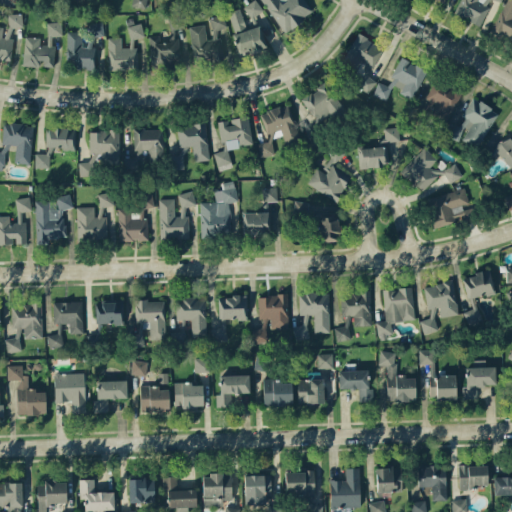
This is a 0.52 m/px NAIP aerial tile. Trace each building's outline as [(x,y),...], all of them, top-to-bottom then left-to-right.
[(146,0),(132,0),(131,5),(145,8),(146,0)] [(250,19),(263,14),(257,0),(255,0),(244,5),(250,19)] [(262,0),(283,32),(313,13),(304,0),(262,0)] [(479,25),(491,0),(493,0),(499,3),(500,0),(460,0),(454,13),(479,25)] [(511,0),(505,0),(491,31),(511,40),(511,0)] [(259,25),(246,29),(240,8),(227,12),(240,55),(266,47),(259,25)] [(22,26),(22,13),(8,14),(8,27),(22,26)] [(189,26),(194,61),(222,57),(218,28),(226,27),(224,15),(209,17),(212,38),(206,39),(204,24),(189,26)] [(148,36),(151,61),(179,59),(176,28),(181,27),(180,17),(168,18),(171,41),(160,42),(159,35),(148,36)] [(25,36),(23,65),(41,66),(42,66),(54,66),(55,45),(50,45),(51,35),(61,35),(62,22),(48,21),(46,44),(39,44),(40,37),(25,36)] [(130,39),(144,36),(141,22),(127,25),(130,39)] [(0,59),(11,60),(12,38),(2,37),(3,26),(0,25),(0,59)] [(95,67),(94,44),(81,44),(81,31),(66,31),(66,67),(95,67)] [(369,91),(375,80),(367,76),(383,47),(357,33),(342,62),(357,70),(351,81),(369,91)] [(107,37),(108,69),(138,68),(137,47),(122,47),(121,37),(107,37)] [(413,97),(427,70),(402,57),(387,85),(379,81),(372,93),(386,100),(393,87),(413,97)] [(426,100),(434,103),(430,114),(448,121),(460,90),(433,80),(426,100)] [(301,97),(318,124),(343,108),(326,82),(301,97)] [(462,139),(478,147),(498,111),(473,97),(458,126),(450,122),(444,134),(457,141),(464,127),(468,129),(462,139)] [(259,113),(267,138),(256,141),(261,157),(275,152),(270,137),(281,133),(286,145),(300,140),(288,103),(259,113)] [(218,120),(222,148),(252,145),(248,116),(218,120)] [(210,159),(204,121),(176,126),(179,147),(192,145),(194,161),(210,159)] [(14,162),(30,163),(32,124),(3,123),(2,144),(15,144),(14,162)] [(75,128),(46,127),(46,147),(75,148),(75,128)] [(384,141),(399,141),(398,127),(384,127),(384,141)] [(162,128),(132,128),(133,155),(124,156),(124,169),(140,168),(139,151),(148,150),(148,161),(163,160),(162,128)] [(119,131),(89,130),(89,158),(119,158),(119,131)] [(511,168),(511,166),(511,132),(494,149),(511,168)] [(386,146),(358,147),(358,167),(386,166),(386,146)] [(213,153),(219,170),(232,166),(226,149),(213,153)] [(49,153),(35,153),(35,167),(49,167),(49,153)] [(183,155),(168,155),(169,169),(183,168),(183,155)] [(92,176),(91,161),(78,162),(79,176),(92,176)] [(200,202),(200,234),(230,234),(230,201),(235,201),(235,181),(222,181),(222,201),(200,202)] [(260,209),(267,209),(266,201),(277,201),(276,186),(262,187),(263,200),(259,200),(260,209)] [(469,203),(464,188),(427,198),(434,227),(456,221),(454,216),(464,213),(461,205),(469,203)] [(113,205),(113,192),(98,193),(98,206),(113,205)] [(159,238),(189,238),(189,215),(185,215),(185,205),(194,205),(194,192),(180,192),(180,216),(174,216),(174,198),(159,198),(159,238)] [(118,240),(147,239),(146,207),(153,207),(153,193),(135,194),(136,207),(117,208),(118,240)] [(35,200),(36,243),(49,243),(49,237),(64,237),(64,208),(71,208),(71,194),(56,194),(56,199),(35,200)] [(0,244),(14,243),(15,243),(27,242),(25,220),(22,221),(21,211),(31,210),(30,196),(15,198),(17,222),(10,222),(9,214),(0,215),(0,244)] [(308,202),(294,201),(293,215),(307,216),(308,202)] [(94,206),(76,206),(77,239),(107,238),(106,216),(94,216),(94,206)] [(269,211),(243,212),(243,232),(270,232),(269,211)] [(318,241),(338,240),(337,212),(317,213),(318,241)] [(462,276),(467,298),(495,292),(489,270),(462,276)] [(427,308),(439,306),(440,317),(458,314),(452,280),(423,285),(427,308)] [(415,319),(412,286),(382,289),(385,320),(376,321),(377,337),(392,335),(391,321),(415,319)] [(314,332),(329,332),(328,292),(298,293),(299,314),(314,314),(314,332)] [(341,315),(353,315),(353,325),(371,325),(370,292),(341,292),(341,315)] [(257,295),(258,318),(270,317),(271,327),(288,327),(287,294),(257,295)] [(218,296),(219,319),(247,318),(246,295),(218,296)] [(205,297),(175,297),(175,319),(191,318),(191,335),(206,335),(205,297)] [(472,308),(463,311),(467,325),(481,321),(473,297),(469,298),(472,308)] [(164,299),(135,300),(136,345),(143,345),(142,328),(149,328),(150,339),(165,338),(164,299)] [(83,332),(82,300),(52,301),(53,323),(69,322),(70,333),(83,332)] [(95,323),(123,322),(123,300),(95,301),(95,323)] [(24,338),(42,337),(41,304),(11,305),(11,327),(24,327),(24,338)] [(419,319),(422,333),(437,330),(434,316),(419,319)] [(211,340),(225,340),(226,319),(221,319),(220,328),(212,327),(211,340)] [(48,346),(62,346),(61,323),(57,323),(57,333),(48,334),(48,346)] [(294,338),(308,337),(306,323),(292,325),(294,338)] [(350,338),(348,325),(334,327),(336,341),(350,338)] [(251,330),(255,343),(268,340),(264,326),(251,330)] [(19,336),(4,339),(6,353),(21,350),(19,336)] [(432,349),(418,349),(418,363),(432,363),(432,349)] [(415,377),(404,377),(404,374),(396,374),(395,350),(379,351),(379,365),(386,365),(387,401),(407,400),(407,397),(415,397),(415,377)] [(332,367),(332,353),(317,353),(318,367),(332,367)] [(255,369),(266,369),(266,355),(255,355),(255,369)] [(209,371),(208,357),(194,358),(195,371),(209,371)] [(130,373),(145,375),(147,361),(132,359),(130,373)] [(7,380),(16,380),(17,414),(45,414),(45,390),(28,390),(28,374),(22,374),(22,364),(7,364),(7,380)] [(477,398),(476,384),(495,384),(495,365),(466,367),(466,385),(462,385),(462,398),(477,398)] [(339,370),(339,389),(358,388),(358,401),(372,400),(372,388),(368,388),(368,370),(339,370)] [(71,412),(85,412),(84,372),(54,373),(55,402),(71,401),(71,412)] [(249,374),(220,375),(220,394),(215,394),(216,406),(231,406),(231,393),(249,392),(249,374)] [(323,402),(323,378),(297,379),(297,403),(323,402)] [(292,404),(291,379),(262,380),(263,406),(292,404)] [(127,397),(126,380),(97,380),(98,400),(92,400),(92,411),(108,411),(108,398),(127,397)] [(202,384),(192,384),(192,381),(174,382),(175,408),(203,407),(202,384)] [(140,411),(169,410),(168,388),(159,388),(159,384),(140,385),(140,411)] [(417,465),(418,486),(431,486),(432,500),(446,499),(445,464),(417,465)] [(487,464),(458,465),(458,488),(487,487),(487,464)] [(359,467),(345,467),(346,479),(329,479),(330,507),(360,506),(359,467)] [(402,491),(401,467),(376,467),(376,492),(402,491)] [(285,471),(286,494),(314,493),(313,470),(285,471)] [(202,473),(203,506),(219,505),(219,499),(231,499),(231,473),(202,473)] [(244,474),(244,504),(266,503),(266,495),(271,495),(270,474),(244,474)] [(494,494),(511,493),(511,475),(493,476),(494,494)] [(196,506),(196,489),(177,489),(176,476),(162,476),(162,489),(167,488),(168,506),(196,506)] [(128,478),(129,502),(154,502),(154,477),(128,478)] [(114,508),(113,491),(94,491),(94,478),(78,479),(79,499),(84,498),(84,509),(114,508)] [(65,481),(37,482),(37,511),(45,511),(45,503),(66,503),(65,481)] [(0,482),(0,505),(7,506),(6,511),(21,511),(21,482),(0,482)] [(452,511),(466,511),(466,498),(452,499),(452,511)] [(385,511),(383,499),(369,502),(370,511),(385,511)] [(411,511),(426,511),(425,499),(410,501),(411,511)] [(304,511),(322,511),(322,503),(304,503),(304,511)]
